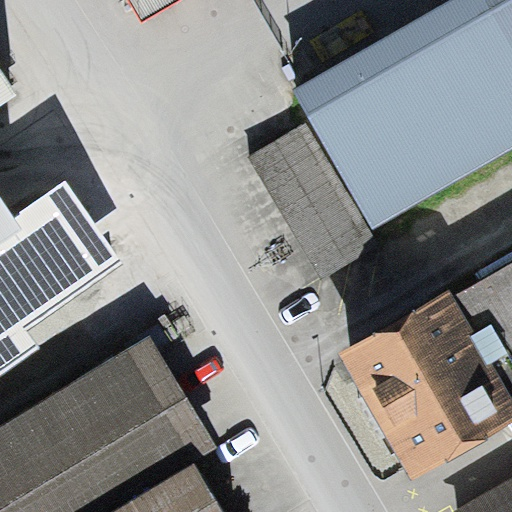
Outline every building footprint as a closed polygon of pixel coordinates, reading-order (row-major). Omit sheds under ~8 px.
[(511,141),(511,0),(448,0),(297,86),(373,220),(511,141)] [(0,101),(9,96),(0,83),(0,222),(12,214),(0,195),(0,101)] [(301,123),(250,153),(322,276),(373,246),(301,123)] [(0,222),(0,376),(41,349),(26,328),(121,266),(64,180),(12,214),(0,222)] [(511,261),(350,354),(413,463),(506,411),(511,407),(511,261)] [(0,433),(0,511),(223,511),(127,356),(0,433)] [(511,511),(511,407),(506,411),(511,421),(511,477),(452,511),(511,511)]
